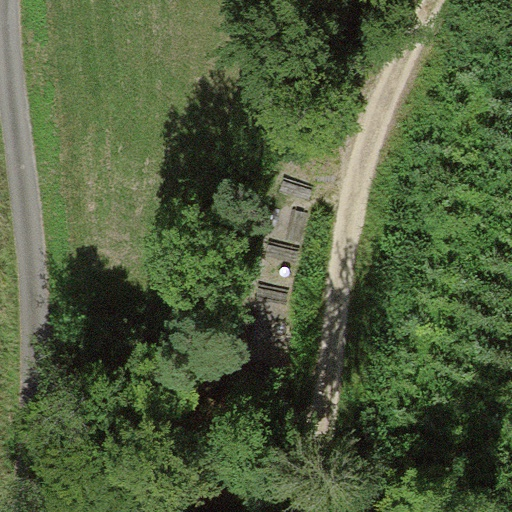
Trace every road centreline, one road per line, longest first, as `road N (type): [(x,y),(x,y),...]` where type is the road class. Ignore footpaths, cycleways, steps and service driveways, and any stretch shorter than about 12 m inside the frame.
road 1 (track): [(305,511),(351,219),(433,0)]
road 2 (track): [(21,511),(35,359),(8,0)]
